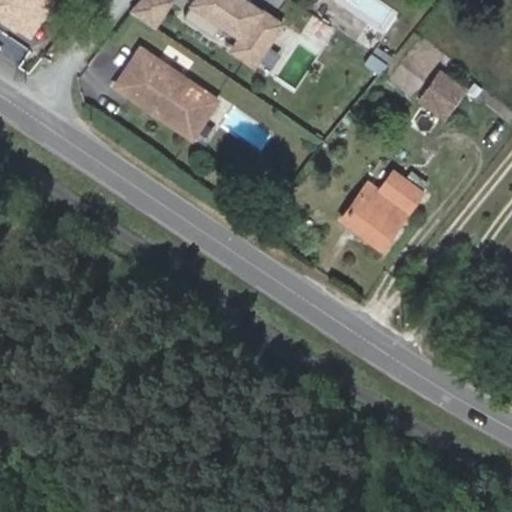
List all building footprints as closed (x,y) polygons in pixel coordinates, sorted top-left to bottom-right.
[(50,0),(0,0),(0,18),(28,36),(50,0)] [(135,0),(127,8),(153,25),(169,0),(135,0)] [(248,0),(194,0),(184,16),(213,36),(223,22),(242,35),(233,49),(252,62),(280,22),(248,0)] [(139,47),(117,80),(130,89),(131,96),(144,104),(149,103),(156,108),(157,113),(190,136),(216,98),(139,47)] [(439,70),(420,99),(444,115),(463,86),(439,70)] [(117,80),(114,84),(131,96),(130,89),(117,80)] [(149,103),(144,104),(157,113),(156,108),(149,103)] [(368,180),(342,216),(380,246),(420,190),(392,168),(378,187),(368,180)]
